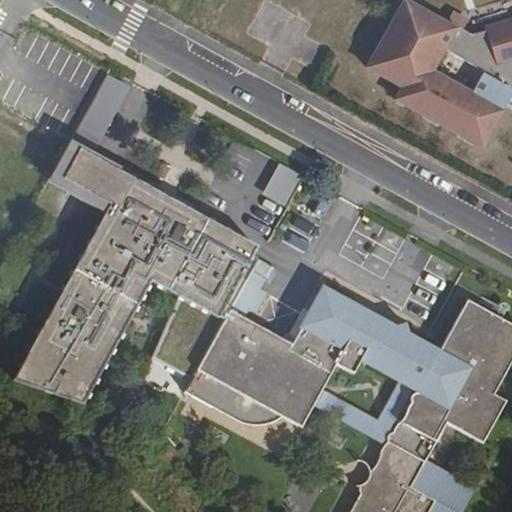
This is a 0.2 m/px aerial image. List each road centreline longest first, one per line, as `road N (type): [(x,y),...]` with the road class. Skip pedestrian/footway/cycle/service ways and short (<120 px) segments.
road 1 (unclassified): [(511,242),(82,0)]
road 2 (unknown): [(352,188),(284,306)]
